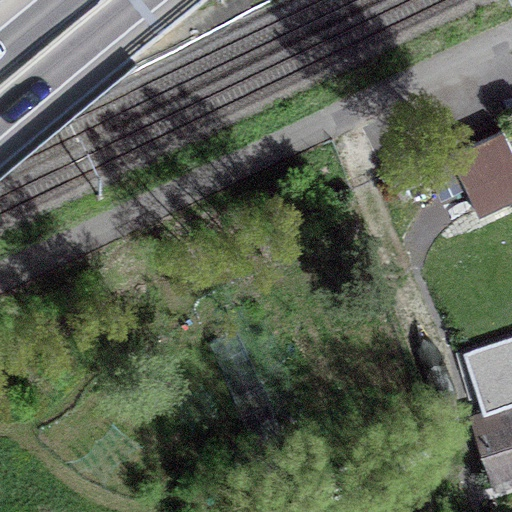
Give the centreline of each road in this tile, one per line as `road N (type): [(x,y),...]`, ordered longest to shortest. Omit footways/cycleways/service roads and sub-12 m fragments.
road 1 (residential): [(0,277),(511,42)]
road 2 (motorway): [(0,118),(140,0)]
